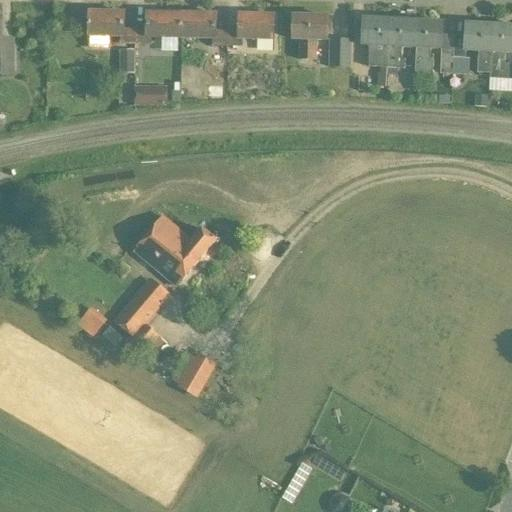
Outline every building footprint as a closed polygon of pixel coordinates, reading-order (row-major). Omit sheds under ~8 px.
[(135,31),(123,31),(124,14),(89,13),(89,38),(119,38),(119,45),(135,45),(135,31)] [(146,31),(135,31),(135,45),(151,46),(151,39),(181,39),(181,15),(147,14),(146,31)] [(181,15),(181,39),(212,40),(212,47),(209,47),(210,70),(227,69),(227,48),(227,32),(215,32),(216,16),(181,15)] [(239,32),(227,32),(227,48),(242,47),(242,41),(273,41),(274,17),(239,16),(239,32)] [(317,62),(317,42),(327,42),(327,18),(293,17),(293,42),(299,42),(299,62),(317,62)] [(362,47),(362,48),(369,49),(387,50),(387,48),(388,48),(390,21),(363,20),(362,47)] [(386,70),(386,76),(397,76),(397,69),(404,69),(405,60),(401,59),(402,49),(415,50),(416,23),(390,21),(388,48),(387,48),(387,50),(386,60),(388,60),(387,64),(386,64),(385,64),(385,65),(384,68),(385,68),(386,68),(386,70)] [(430,50),(441,51),(443,24),(416,23),(415,50),(416,50),(415,76),(432,77),(433,61),(430,61),(430,50)] [(477,74),(490,75),(491,71),(493,27),(467,25),(465,52),(478,53),(477,74)] [(511,27),(493,27),(491,71),(490,75),(490,80),(508,80),(509,65),(505,65),(505,55),(511,54),(511,27)] [(351,69),(351,40),(330,40),(329,69),(351,69)] [(135,75),(135,50),(120,51),(120,75),(135,75)] [(385,84),(386,76),(386,70),(386,68),(385,68),(384,68),(385,65),(385,64),(386,64),(387,64),(388,60),(386,60),(386,55),(369,54),(368,68),(380,68),(380,73),(379,74),(378,74),(377,87),(381,87),(385,87),(385,84)] [(0,76),(14,77),(13,62),(0,62),(0,76)] [(164,105),(165,86),(132,86),(131,104),(164,105)] [(298,202),(287,182),(274,190),(285,209),(298,202)] [(163,219),(149,236),(134,253),(176,288),(215,242),(202,231),(192,243),(163,219)] [(160,337),(146,326),(170,297),(149,279),(138,293),(113,323),(132,339),(123,349),(138,362),(160,337)] [(107,321),(91,308),(77,325),(93,339),(107,321)] [(193,359),(188,356),(173,382),(179,385),(177,388),(197,399),(216,366),(196,354),(193,359)] [(341,482),(348,472),(320,454),(313,464),(341,482)]
